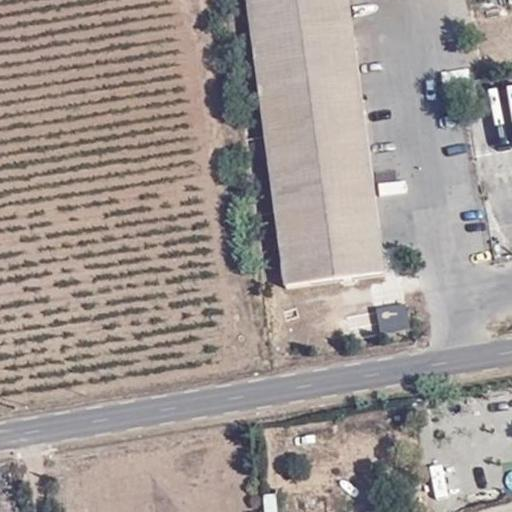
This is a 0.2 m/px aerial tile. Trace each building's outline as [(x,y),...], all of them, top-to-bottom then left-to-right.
[(386,272),(350,0),(249,0),(287,283),(386,272)] [(405,306),(346,314),(349,340),(408,331),(405,306)] [(450,452),(472,449),(467,408),(444,411),(450,452)] [(390,511),(390,489),(361,489),(360,511),(390,511)] [(335,511),(335,501),(262,506),(262,511),(335,511)]
